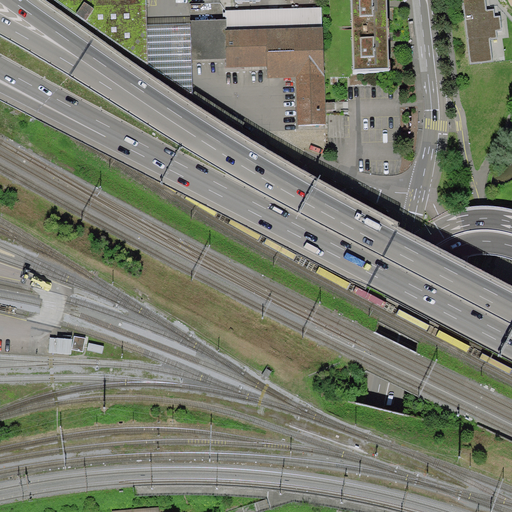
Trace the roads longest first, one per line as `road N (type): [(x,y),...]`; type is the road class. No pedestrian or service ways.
road 1 (motorway): [(110,133),(511,342)]
road 2 (motorway): [(511,309),(208,139)]
road 3 (tertiary): [(423,0),(434,124),(406,263)]
road 4 (motorway): [(208,139),(11,0)]
road 5 (motorway): [(208,139),(0,23)]
road 6 (secondary): [(361,511),(403,297)]
road 7 (unknown): [(0,265),(41,275),(50,293),(43,317),(28,326),(0,321)]
road 8 (motorway): [(0,67),(110,133)]
road 9 (motorway): [(511,222),(483,217),(446,225),(406,263)]
